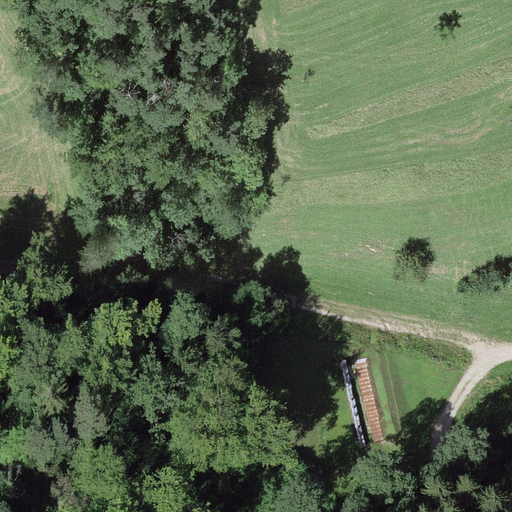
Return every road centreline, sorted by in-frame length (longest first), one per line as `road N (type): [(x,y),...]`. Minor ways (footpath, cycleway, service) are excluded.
road 1 (track): [(0,269),(166,278),(488,348)]
road 2 (track): [(488,348),(439,440),(464,487),(511,507)]
